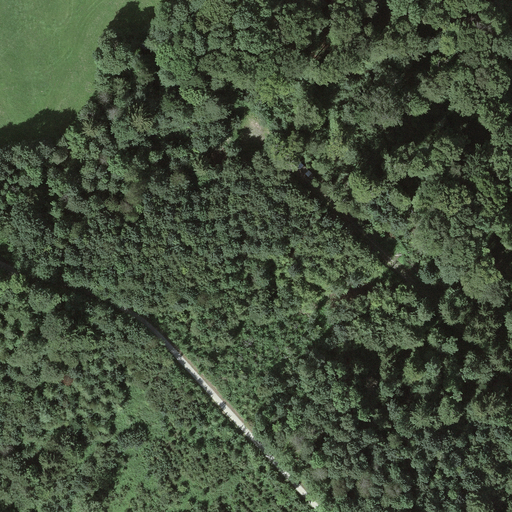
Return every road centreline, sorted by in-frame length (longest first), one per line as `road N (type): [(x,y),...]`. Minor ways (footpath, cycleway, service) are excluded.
road 1 (track): [(511,380),(261,137),(145,73),(98,58)]
road 2 (track): [(320,511),(163,341),(120,306),(52,278),(9,272)]
